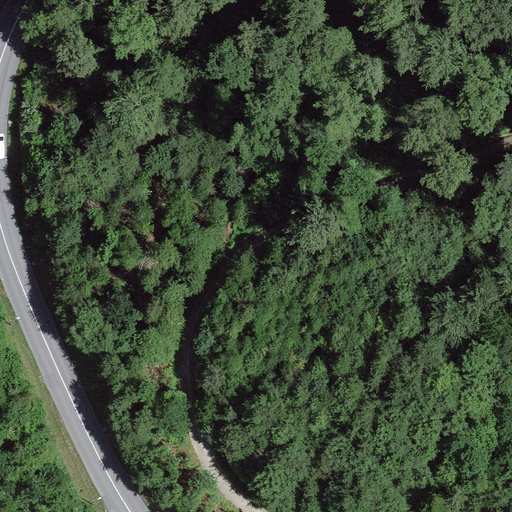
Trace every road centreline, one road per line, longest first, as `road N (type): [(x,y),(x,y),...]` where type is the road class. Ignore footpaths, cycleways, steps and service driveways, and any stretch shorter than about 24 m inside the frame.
road 1 (track): [(258,511),(234,495),(189,403),(191,342),(204,299),(240,255),(333,204),(511,143)]
road 2 (tertiary): [(0,214),(55,367),(130,511)]
